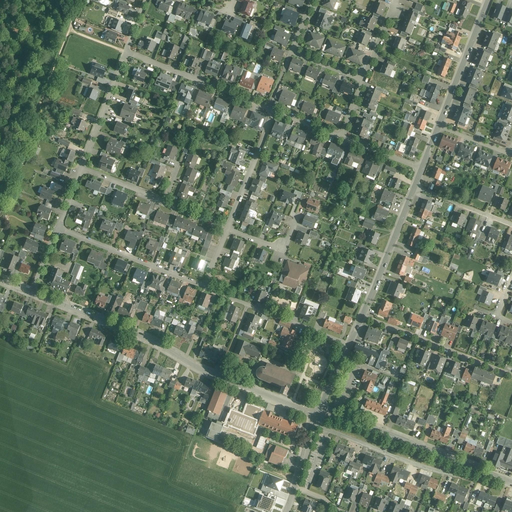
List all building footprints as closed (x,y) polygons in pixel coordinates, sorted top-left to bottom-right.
[(159,0),(158,3),(161,5),(160,7),(164,9),(164,10),(167,12),(168,12),(170,6),(171,4),(170,3),(171,0),(159,0)] [(248,1),(245,0),(244,0),(243,3),(240,13),(249,17),(251,13),(251,12),(252,8),(254,7),(255,5),(255,3),(248,1)] [(291,0),(291,2),(294,3),(293,5),(297,6),(296,8),(298,8),(298,7),(302,8),(304,0),(291,0)] [(337,0),(326,0),(324,6),(333,10),(337,0)] [(465,2),(461,10),(459,10),(458,10),(456,14),(456,15),(459,16),(465,19),(471,4),(465,2)] [(181,3),(176,15),(189,21),(194,8),(181,3)] [(376,3),(372,12),(380,15),(381,16),(385,6),(378,4),(376,3)] [(414,10),(419,12),(421,12),(423,6),(417,3),(414,10)] [(456,5),(451,3),(448,12),(453,14),(456,5)] [(126,6),(120,4),(119,5),(118,5),(117,8),(117,9),(117,10),(127,14),(130,8),(126,6)] [(505,8),(497,5),(493,17),(500,20),(501,20),(503,15),(505,8)] [(293,12),(287,10),(284,16),(282,15),(280,20),(295,26),(300,14),(293,12)] [(214,16),(202,11),(198,21),(209,25),(210,26),(212,19),(214,16)] [(412,12),(408,11),(404,21),(414,25),(418,15),(412,12)] [(326,15),(321,14),(319,18),(320,18),(317,25),(316,25),(316,26),(325,29),(328,22),(331,23),(330,23),(331,24),(333,18),(326,15)] [(372,19),(367,17),(365,22),(363,20),(360,26),(372,30),(376,21),(372,19)] [(243,21),(235,18),(233,23),(238,25),(238,26),(241,27),(243,21)] [(123,23),(115,20),(112,29),(121,32),(122,29),(121,28),(123,23)] [(233,23),(227,20),(223,28),(226,30),(225,31),(229,33),(230,33),(234,34),(238,26),(238,25),(233,23)] [(414,25),(404,21),(401,31),(407,34),(410,35),(410,34),(409,34),(412,25),(414,25)] [(247,25),(246,27),(245,27),(240,37),(242,38),(247,40),(252,27),(249,25),(247,25)] [(455,30),(450,28),(448,32),(445,37),(459,43),(462,34),(455,31),(455,30)] [(281,31),(278,31),(275,39),(284,42),(282,45),(287,46),(291,35),(281,31)] [(492,34),(488,32),(485,39),(496,43),(499,37),(492,34)] [(116,37),(111,36),(111,35),(109,34),(107,33),(107,34),(106,34),(105,36),(106,37),(105,40),(115,44),(117,39),(116,37)] [(365,35),(361,33),(357,43),(361,45),(366,47),(370,37),(365,35)] [(324,39),(311,34),(307,43),(320,48),(324,39)] [(406,41),(397,37),(393,47),(403,51),(406,41)] [(445,37),(444,37),(442,42),(449,45),(448,48),(455,51),(459,43),(445,37)] [(155,43),(146,39),(145,43),(146,44),(144,48),(152,52),(155,43)] [(496,43),(485,39),(482,45),(488,48),(494,50),(496,43)] [(182,42),(180,48),(186,50),(188,44),(182,42)] [(345,47),(330,42),(328,46),(326,51),(334,54),(334,53),(342,56),(341,57),(342,57),(345,47)] [(179,47),(171,44),(165,57),(174,60),(179,47)] [(284,53),(274,48),(270,57),(281,62),(284,53)] [(365,55),(351,50),(347,59),(361,65),(365,55)] [(482,52),(478,50),(476,57),(487,61),(489,55),(482,52)] [(225,51),(222,60),(226,62),(230,52),(225,51)] [(200,60),(191,57),(190,61),(188,66),(196,69),(200,60)] [(487,61),(476,57),(473,63),(479,66),(484,68),(487,61)] [(299,61),(293,58),(288,71),(289,71),(290,69),(300,73),(300,72),(303,67),(304,63),(299,62),(299,61)] [(451,61),(444,58),(441,66),(448,69),(451,61)] [(210,61),(206,72),(217,76),(219,70),(220,69),(221,66),(210,61)] [(389,65),(384,63),(380,73),(389,77),(393,67),(389,65)] [(106,68),(99,65),(96,64),(95,68),(93,67),(92,70),(91,74),(95,75),(95,76),(99,78),(99,77),(103,78),(104,74),(105,72),(104,72),(106,68)] [(448,69),(441,66),(438,74),(438,75),(445,77),(448,69)] [(320,72),(309,67),(305,77),(306,77),(306,76),(317,80),(316,81),(317,81),(319,76),(320,72)] [(138,70),(134,69),(132,75),(135,76),(137,72),(146,76),(148,71),(142,69),(141,69),(141,70),(139,69),(140,68),(139,68),(138,70)] [(235,68),(233,72),(226,69),(223,77),(223,78),(234,83),(237,76),(240,70),(235,68)] [(472,70),(471,69),(466,82),(470,84),(476,86),(479,80),(480,79),(482,74),(481,73),(472,70)] [(146,76),(137,72),(135,76),(134,79),(135,79),(139,81),(144,83),(146,76)] [(251,74),(245,72),(243,78),(240,84),(252,89),(252,88),(255,81),(249,78),(251,74)] [(173,79),(161,74),(159,78),(158,78),(155,85),(168,90),(169,89),(172,81),(173,79)] [(431,78),(425,75),(422,82),(428,84),(431,78)] [(337,80),(326,76),(321,87),(322,85),(333,89),(333,90),(335,86),(337,80)] [(262,80),(262,79),(260,83),(257,91),(265,94),(266,90),(269,91),(268,93),(269,93),(271,89),(272,89),(272,87),(271,87),(274,82),(270,80),(269,82),(262,80)] [(172,81),(169,89),(176,92),(179,84),(172,81)] [(355,87),(344,83),(341,89),(340,92),(340,93),(351,97),(353,91),(353,92),(354,90),(355,87)] [(441,87),(434,84),(433,86),(430,93),(437,96),(441,87)] [(194,89),(182,85),(179,92),(184,94),(181,101),(188,104),(189,104),(190,100),(194,89)] [(511,89),(511,90),(505,87),(501,97),(511,100),(511,89)] [(376,90),(370,88),(366,98),(375,102),(377,102),(381,92),(376,90)] [(468,89),(464,88),(461,94),(472,98),(475,92),(468,89)] [(98,92),(90,89),(86,97),(96,101),(97,98),(96,97),(98,92)] [(138,93),(130,90),(127,98),(130,100),(135,102),(135,101),(138,93)] [(426,91),(422,90),(421,92),(419,96),(423,97),(422,97),(427,99),(426,101),(434,104),(437,96),(430,93),(426,91)] [(212,96),(201,91),(196,102),(208,107),(212,96)] [(295,96),(283,92),(282,94),(280,101),(279,102),(291,107),(295,96)] [(472,98),(461,94),(458,101),(464,103),(470,105),(472,98)] [(420,98),(414,95),(412,101),(418,104),(420,98)] [(230,103),(218,98),(214,108),(226,113),(228,108),(230,103)] [(375,102),(366,98),(363,107),(373,111),(375,107),(373,107),(375,102)] [(316,107),(305,103),(302,110),(301,111),(313,115),(316,107)] [(131,107),(125,104),(122,110),(135,115),(138,110),(137,109),(131,107)] [(248,110),(236,105),(231,117),(243,122),(245,117),(245,118),(248,110)] [(462,109),(458,107),(456,113),(467,118),(469,112),(469,111),(462,109)] [(135,115),(122,110),(120,117),(126,119),(132,121),(133,122),(135,115)] [(341,116),(329,111),(326,120),(338,125),(341,116)] [(430,113),(423,111),(420,119),(426,122),(430,113)] [(267,117),(253,112),(250,120),(251,120),(256,122),(254,128),(262,131),(267,117)] [(511,114),(504,112),(501,118),(508,121),(511,122),(511,114)] [(467,118),(456,113),(453,120),(459,122),(464,124),(467,118)] [(420,119),(411,116),(409,121),(418,124),(416,127),(423,130),(426,122),(420,119)] [(86,122),(74,118),(72,121),(72,120),(70,121),(71,123),(71,124),(73,124),(73,125),(73,127),(72,127),(84,132),(85,128),(84,128),(85,126),(86,122)] [(365,121),(359,118),(358,120),(357,120),(356,123),(357,124),(356,125),(358,126),(366,129),(369,123),(372,124),(374,121),(370,119),(366,118),(365,121)] [(121,123),(119,122),(118,123),(117,123),(114,132),(120,134),(121,133),(124,134),(125,131),(126,131),(128,126),(121,123)] [(285,126),(277,122),(271,135),(281,139),(284,132),(286,133),(289,125),(286,123),(285,126)] [(505,126),(499,124),(497,130),(508,135),(510,128),(505,126)] [(366,129),(358,126),(355,134),(364,138),(368,130),(366,129)] [(301,132),(295,129),(292,137),(290,140),(296,143),(301,132)] [(508,135),(497,130),(494,137),(502,140),(505,141),(508,135)] [(307,134),(301,132),(296,143),(303,145),(307,134)] [(381,135),(375,133),(373,139),(378,141),(379,141),(381,135)] [(451,138),(444,135),(440,147),(447,150),(451,138)] [(325,141),(313,136),(310,144),(316,146),(314,151),(313,155),(319,157),(320,155),(320,153),(322,148),(325,141)] [(419,140),(412,137),(411,140),(409,140),(408,141),(405,140),(404,144),(416,149),(419,140)] [(457,140),(451,138),(447,150),(452,152),(454,147),(457,140)] [(120,143),(111,140),(106,151),(120,156),(124,145),(120,143)] [(344,149),(331,143),(329,149),(328,149),(328,150),(327,153),(335,157),(334,159),(333,159),(331,164),(334,165),(337,166),(340,158),(344,149)] [(416,149),(404,144),(402,143),(398,151),(399,152),(403,153),(413,157),(416,149)] [(463,159),(468,146),(462,144),(460,149),(458,155),(457,157),(463,159)] [(178,149),(169,146),(165,156),(170,158),(174,159),(178,149)] [(470,160),(473,152),(474,149),(468,146),(463,159),(469,161),(470,160)] [(238,150),(233,148),(231,152),(235,154),(231,162),(243,167),(245,162),(242,161),(245,153),(238,150)] [(75,153),(68,150),(63,162),(68,163),(66,160),(67,160),(73,162),(74,159),(73,159),(75,153)] [(363,156),(350,151),(345,164),(351,166),(353,161),(359,164),(362,158),(363,156)] [(486,154),(480,151),(478,155),(475,163),(481,165),(486,154)] [(486,154),(481,165),(487,167),(488,168),(490,162),(492,156),(486,154)] [(199,158),(191,155),(186,166),(189,168),(194,169),(199,158)] [(106,158),(103,157),(99,168),(111,173),(115,161),(106,158)] [(495,164),(493,170),(494,170),(500,172),(504,161),(498,159),(495,164)] [(63,162),(59,160),(56,168),(58,169),(65,172),(68,164),(68,163),(63,162)] [(279,166),(265,161),(260,173),(261,174),(268,176),(270,172),(275,174),(279,166)] [(373,163),(367,161),(364,169),(365,170),(363,173),(368,175),(367,177),(374,180),(378,172),(377,171),(379,167),(378,166),(373,164),(373,163)] [(510,164),(504,161),(500,172),(506,175),(508,169),(510,164)] [(159,166),(157,165),(156,165),(152,177),(155,178),(153,185),(158,187),(160,180),(163,173),(163,174),(165,168),(159,166)] [(194,169),(189,168),(184,180),(185,181),(190,183),(193,184),(198,171),(194,169)] [(442,170),(435,168),(431,178),(441,181),(443,175),(440,174),(442,170)] [(138,172),(132,169),(128,179),(131,180),(134,181),(137,182),(139,177),(140,173),(138,172)] [(231,171),(227,169),(226,174),(231,176),(227,184),(229,185),(228,188),(233,191),(235,187),(236,187),(241,175),(231,171)] [(259,181),(255,179),(250,191),(254,192),(258,194),(259,194),(258,194),(263,183),(259,181)] [(102,184),(92,180),(91,182),(88,181),(86,187),(99,192),(101,187),(102,184)] [(401,183),(395,181),(394,184),(392,187),(398,190),(401,183)] [(62,186),(57,184),(53,191),(62,195),(66,186),(62,184),(62,186)] [(183,184),(177,197),(180,198),(186,200),(189,192),(194,194),(196,189),(189,186),(183,184)] [(107,189),(101,187),(99,192),(105,195),(107,189)] [(53,191),(44,188),(41,196),(48,199),(51,200),(51,199),(54,192),(53,191)] [(493,192),(482,188),(479,196),(483,198),(483,200),(490,202),(493,193),(494,192),(493,192)] [(301,200),(303,194),(295,191),(294,194),(297,195),(296,198),(301,200)] [(395,195),(384,191),(381,200),(386,202),(392,205),(392,204),(395,195)] [(128,196),(118,192),(114,203),(115,201),(119,203),(118,205),(123,207),(128,196)] [(295,196),(284,192),(281,200),(285,201),(284,203),(288,204),(288,203),(292,204),(295,196)] [(230,198),(222,195),(217,206),(226,210),(230,198)] [(319,203),(309,199),(310,197),(307,195),(304,202),(307,203),(307,204),(308,205),(307,208),(315,211),(316,208),(317,208),(319,203)] [(508,201),(500,198),(496,208),(504,211),(508,201)] [(425,200),(422,209),(429,212),(432,213),(434,208),(431,206),(432,203),(425,200)] [(250,202),(248,202),(246,208),(254,211),(257,205),(254,204),(250,202)] [(147,206),(140,203),(137,210),(143,212),(143,214),(147,215),(147,214),(149,209),(151,206),(147,205),(147,206)] [(50,210),(44,207),(45,205),(41,204),(37,215),(49,220),(53,211),(50,210)] [(254,211),(246,208),(243,214),(252,218),(254,211)] [(383,210),(379,209),(376,216),(373,215),(372,219),(375,221),(376,219),(385,223),(389,213),(383,210)] [(429,212),(422,209),(419,217),(426,220),(429,212)] [(88,213),(81,210),(78,218),(85,221),(88,213)] [(286,216),(275,211),(273,214),(282,218),(282,219),(284,219),(286,216)] [(170,217),(157,212),(154,220),(167,225),(170,218),(170,217)] [(466,216),(457,212),(453,223),(462,227),(464,221),(466,216)] [(94,215),(88,213),(85,221),(86,222),(84,227),(88,228),(94,215)] [(252,218),(243,214),(240,221),(243,222),(249,225),(252,218)] [(282,218),(273,214),(269,226),(272,228),(274,224),(279,227),(282,219),(282,218)] [(310,218),(306,216),(302,224),(312,228),(315,220),(310,218)] [(184,220),(177,217),(176,221),(174,225),(181,228),(184,220)] [(116,224),(104,219),(101,228),(109,231),(107,235),(112,236),(115,228),(117,224),(116,224)] [(481,222),(472,219),(469,225),(467,232),(471,234),(470,236),(475,238),(477,231),(481,222)] [(190,222),(184,220),(181,228),(187,230),(190,222)] [(197,225),(190,222),(187,230),(194,233),(196,227),(197,225)] [(47,228),(36,224),(33,232),(36,233),(44,236),(47,228)] [(203,229),(196,227),(194,233),(193,235),(199,238),(203,229)] [(421,231),(414,228),(411,237),(418,239),(421,231)] [(209,232),(203,229),(199,238),(205,240),(206,240),(206,239),(209,232)] [(492,229),(487,242),(494,245),(495,240),(497,241),(500,233),(494,231),(494,230),(492,229)] [(139,235),(129,231),(125,240),(131,242),(129,247),(134,249),(137,239),(139,235)] [(309,236),(300,232),(296,242),(305,246),(309,236)] [(380,235),(371,232),(367,241),(376,245),(380,235)] [(44,236),(36,233),(34,238),(43,242),(45,236),(44,236)] [(488,235),(481,233),(478,239),(485,242),(488,235)] [(418,239),(411,237),(407,245),(415,248),(418,239)] [(34,242),(27,239),(24,245),(31,248),(30,251),(36,253),(38,249),(32,247),(34,242)] [(75,243),(66,239),(64,243),(62,243),(60,249),(66,251),(65,251),(73,255),(74,254),(75,250),(72,249),(75,243)] [(244,243),(236,239),(232,250),(234,251),(240,253),(239,252),(241,248),(242,249),(244,243)] [(159,244),(150,240),(147,248),(152,250),(150,255),(154,257),(158,247),(159,244)] [(267,252),(259,249),(258,253),(255,258),(257,259),(264,262),(267,252)] [(365,250),(363,249),(361,254),(373,259),(374,256),(373,256),(374,253),(365,250)] [(99,253),(91,251),(90,255),(91,256),(90,259),(92,260),(92,261),(92,262),(96,263),(94,266),(99,268),(104,254),(99,253)] [(181,255),(174,252),(170,263),(178,266),(182,255),(181,255)] [(17,258),(9,254),(6,261),(8,262),(6,269),(12,271),(17,258)] [(373,259),(361,254),(359,259),(359,260),(364,262),(370,264),(371,261),(371,262),(373,259)] [(410,259),(403,256),(400,264),(407,267),(410,259)] [(231,259),(227,257),(223,266),(232,270),(235,261),(236,261),(231,259)] [(199,260),(198,259),(196,263),(198,263),(196,269),(203,272),(206,263),(205,262),(199,260)] [(128,264),(119,260),(116,267),(120,269),(119,272),(124,274),(126,269),(128,264)] [(297,265),(288,262),(282,275),(286,277),(283,283),(297,289),(295,293),(299,295),(302,289),(298,287),(300,282),(303,283),(309,268),(310,268),(311,265),(305,263),(304,266),(299,264),(298,266),(296,266),(297,265)] [(81,265),(76,263),(71,275),(73,276),(77,277),(81,265)] [(31,268),(22,264),(19,271),(28,274),(31,268)] [(407,267),(400,264),(396,273),(403,276),(405,272),(411,275),(413,270),(407,267)] [(367,271),(356,267),(352,276),(360,280),(363,281),(363,280),(367,271)] [(64,272),(54,268),(48,281),(51,282),(52,284),(51,286),(67,293),(71,283),(61,279),(64,272)] [(147,274),(137,270),(134,278),(140,280),(139,282),(143,283),(143,284),(144,282),(147,274)] [(497,275),(491,272),(487,281),(493,283),(493,284),(498,286),(501,277),(497,275)] [(151,282),(149,287),(155,289),(160,276),(154,274),(151,282)] [(166,279),(160,276),(155,289),(160,291),(161,291),(163,287),(166,279)] [(177,283),(172,281),(170,286),(168,290),(173,292),(177,283)] [(401,285),(393,282),(388,294),(397,298),(399,294),(400,293),(403,294),(405,287),(406,287),(401,285)] [(182,285),(177,283),(173,292),(178,295),(180,290),(182,285)] [(82,288),(77,287),(75,293),(84,296),(86,290),(87,286),(83,284),(82,288)] [(197,291),(188,287),(184,297),(182,300),(183,301),(190,303),(193,297),(194,297),(197,291)] [(355,289),(351,288),(347,299),(357,303),(362,291),(355,289)] [(267,294),(258,291),(255,300),(263,303),(267,294)] [(485,292),(484,292),(483,296),(484,297),(481,303),(490,306),(494,296),(485,292)] [(211,297),(203,293),(198,305),(207,308),(209,302),(211,297)] [(107,298),(99,295),(95,304),(104,308),(106,303),(108,298),(107,298)] [(117,297),(115,296),(114,297),(111,305),(109,310),(114,312),(118,304),(121,306),(123,300),(117,297)] [(306,305),(317,310),(319,305),(306,300),(304,304),(306,305)] [(389,303),(383,301),(378,314),(378,315),(380,316),(380,315),(386,317),(388,311),(389,312),(390,309),(387,308),(389,303)] [(23,306),(15,303),(12,310),(15,312),(15,313),(20,315),(22,310),(23,306)] [(317,310),(306,305),(300,318),(308,322),(311,314),(315,316),(318,310),(317,310)] [(240,309),(232,306),(229,313),(227,320),(235,323),(237,318),(240,309)] [(37,310),(30,307),(29,310),(27,315),(31,317),(32,318),(30,323),(34,325),(37,317),(35,317),(35,316),(37,310)] [(128,311),(120,307),(117,313),(130,319),(134,310),(129,308),(128,311)] [(34,325),(39,327),(38,328),(43,330),(48,316),(40,313),(39,312),(37,317),(34,325)] [(154,317),(145,314),(143,321),(151,324),(154,317)] [(260,318),(251,314),(247,323),(257,326),(260,318)] [(424,319),(413,315),(411,319),(413,320),(412,325),(420,328),(424,319)] [(281,320),(270,316),(266,325),(268,326),(269,322),(275,324),(275,322),(279,324),(281,321),(281,320)] [(478,319),(470,316),(468,322),(466,323),(465,326),(473,330),(474,330),(475,327),(478,319)] [(162,320),(154,317),(151,324),(159,327),(162,320)] [(65,321),(55,318),(53,325),(55,326),(53,332),(59,334),(57,338),(64,341),(66,336),(68,337),(71,330),(68,329),(70,324),(64,322),(65,321)] [(400,322),(389,318),(387,323),(396,326),(396,325),(398,326),(400,322)] [(335,323),(327,320),(324,327),(332,330),(335,323)] [(438,324),(430,321),(429,324),(428,325),(428,326),(426,331),(435,334),(438,325),(439,324),(438,324)] [(490,324),(483,321),(480,329),(479,332),(479,333),(485,335),(490,324)] [(75,324),(71,323),(70,324),(68,329),(71,330),(68,337),(75,339),(78,332),(73,330),(75,324)] [(257,326),(247,323),(244,331),(245,332),(244,334),(250,336),(253,330),(256,331),(257,327),(257,326)] [(343,327),(335,323),(332,330),(341,334),(343,327)] [(444,327),(441,335),(447,338),(452,326),(446,324),(444,327)] [(496,326),(490,324),(485,335),(491,337),(492,337),(494,332),(496,326)] [(196,328),(187,325),(186,329),(183,337),(191,340),(196,328)] [(186,329),(177,326),(174,333),(183,337),(186,329)] [(458,329),(452,326),(447,338),(453,340),(456,332),(458,329)] [(296,332),(289,329),(284,327),(280,336),(293,341),(296,332)] [(499,334),(497,339),(503,342),(508,329),(502,327),(499,334)] [(382,333),(369,328),(365,339),(378,344),(382,333)] [(511,330),(508,329),(503,342),(510,345),(511,345),(511,341),(511,330)] [(106,336),(92,330),(89,337),(95,339),(96,338),(104,341),(106,336)] [(85,340),(79,338),(76,346),(81,349),(85,340)] [(121,341),(112,338),(109,348),(109,349),(111,350),(112,349),(117,351),(117,350),(120,343),(121,341)] [(293,341),(285,338),(282,346),(290,349),(293,341)] [(409,342),(400,339),(397,347),(405,350),(409,342)] [(249,344),(240,340),(235,353),(244,357),(246,353),(254,356),(253,358),(257,359),(261,349),(248,344),(249,344)] [(205,343),(204,343),(202,347),(202,349),(199,356),(208,360),(212,347),(207,345),(207,344),(205,343)] [(383,364),(387,354),(378,351),(377,352),(372,350),(372,349),(356,343),(353,351),(368,357),(365,364),(378,369),(379,368),(384,370),(386,365),(383,364)] [(137,351),(125,346),(122,354),(122,355),(124,355),(134,359),(137,351)] [(212,347),(208,360),(216,363),(219,356),(220,353),(221,350),(212,347)] [(228,349),(222,347),(221,350),(220,353),(226,356),(228,349)] [(425,352),(421,350),(416,363),(420,365),(425,367),(430,354),(425,352)] [(145,354),(137,351),(134,359),(132,364),(136,366),(137,365),(140,366),(145,354)] [(446,359),(436,355),(433,364),(431,368),(440,372),(446,359)] [(460,365),(451,361),(447,372),(455,376),(457,370),(460,365)] [(295,375),(267,364),(265,369),(263,368),(261,368),(259,369),(258,371),(257,372),(257,375),(258,377),(259,378),(260,379),(265,381),(283,388),(281,394),(286,396),(288,390),(289,390),(295,375)] [(156,365),(153,372),(152,371),(149,378),(159,381),(161,377),(164,369),(156,365)] [(146,369),(140,367),(138,373),(140,374),(144,376),(146,369)] [(496,376),(475,368),(473,372),(471,377),(492,385),(492,384),(496,376)] [(152,371),(146,369),(144,376),(142,379),(148,381),(149,378),(152,371)] [(172,372),(164,369),(161,377),(169,380),(172,372)] [(473,372),(466,369),(465,371),(461,380),(462,380),(462,379),(466,380),(465,382),(469,383),(471,377),(473,372)] [(372,374),(365,371),(361,381),(365,382),(364,386),(363,386),(362,389),(370,393),(373,386),(377,376),(372,374)] [(196,381),(188,378),(185,386),(193,389),(196,381)] [(209,386),(196,381),(193,389),(203,393),(206,394),(209,386)] [(228,392),(216,388),(207,411),(210,412),(223,417),(225,412),(232,395),(228,393),(228,392)] [(203,393),(199,402),(206,405),(210,396),(206,394),(203,393)] [(387,397),(383,395),(381,400),(386,402),(388,403),(389,400),(386,399),(387,397)] [(379,405),(368,400),(365,407),(378,413),(381,406),(384,407),(386,402),(381,400),(379,405)] [(234,415),(230,414),(225,412),(223,417),(210,412),(207,417),(217,421),(216,424),(212,422),(212,423),(209,430),(211,430),(210,432),(207,437),(217,441),(223,444),(223,443),(217,440),(220,434),(224,424),(246,433),(250,423),(250,422),(258,425),(264,410),(247,404),(241,418),(234,415)] [(384,407),(381,406),(378,413),(385,415),(388,408),(384,407)] [(398,409),(393,407),(390,413),(396,416),(398,409)] [(272,413),(264,410),(258,425),(293,439),(299,426),(294,424),(294,423),(291,421),(291,423),(281,419),(272,415),(272,413)] [(414,416),(409,414),(408,417),(407,420),(404,427),(413,430),(416,423),(412,422),(414,416)] [(433,417),(429,415),(426,423),(430,425),(430,424),(434,425),(436,419),(433,417)] [(403,418),(399,416),(396,424),(404,427),(407,420),(403,418)] [(426,421),(420,418),(417,424),(424,427),(426,421)] [(444,426),(441,433),(438,440),(447,444),(450,436),(448,436),(451,429),(444,426)] [(188,427),(186,432),(194,435),(196,429),(188,427)] [(441,433),(433,430),(430,437),(438,440),(441,433)] [(461,432),(455,430),(452,435),(456,437),(455,439),(458,440),(461,432)] [(506,439),(499,436),(497,443),(503,445),(504,445),(506,439)] [(467,444),(475,447),(477,442),(469,439),(467,444)] [(511,441),(506,439),(504,445),(503,445),(503,447),(511,450),(511,441)] [(489,440),(485,451),(492,453),(494,448),(491,447),(493,442),(489,440)] [(346,447),(338,444),(335,452),(340,454),(339,457),(342,458),(346,447)] [(475,447),(467,444),(464,450),(473,454),(475,447)] [(271,445),(270,445),(265,458),(269,460),(269,461),(268,462),(269,463),(281,467),(282,464),(283,460),(284,457),(286,458),(287,454),(288,453),(288,452),(288,451),(276,446),(276,447),(272,446),(272,445),(271,445)] [(354,450),(346,447),(342,458),(341,460),(340,463),(342,464),(342,465),(345,466),(346,465),(347,466),(348,464),(348,465),(348,463),(350,458),(351,459),(354,450)] [(484,450),(475,447),(473,454),(481,457),(484,450)] [(511,455),(511,450),(503,447),(500,454),(496,452),(491,465),(510,473),(510,471),(511,471),(511,462),(510,462),(511,455)] [(374,458),(366,455),(363,464),(371,467),(374,458)] [(382,461),(374,458),(371,467),(369,472),(375,474),(377,469),(379,470),(382,461)] [(402,470),(394,467),(391,475),(392,476),(390,480),(397,483),(397,482),(399,478),(402,470)] [(410,473),(402,470),(399,478),(407,481),(410,473)] [(329,474),(321,471),(319,476),(320,477),(320,476),(327,479),(329,474)] [(269,476),(267,475),(261,490),(269,493),(270,494),(272,489),(279,492),(284,481),(270,475),(269,476)] [(431,478),(423,475),(419,483),(422,484),(421,487),(426,489),(427,486),(431,478)] [(327,479),(320,476),(320,477),(316,487),(325,490),(329,480),(327,479)] [(390,479),(383,476),(381,481),(381,483),(380,483),(388,486),(390,479)] [(439,481),(431,478),(427,486),(435,489),(439,481)] [(460,487),(452,484),(449,492),(457,495),(460,487)] [(468,490),(460,487),(457,495),(455,498),(463,501),(468,490)] [(358,491),(350,488),(346,498),(354,501),(356,497),(358,491)] [(489,495),(481,492),(477,500),(485,503),(489,495)] [(277,497),(270,494),(269,493),(267,498),(260,495),(258,500),(257,499),(254,507),(263,510),(264,510),(269,511),(270,511),(273,505),(274,506),(277,497)] [(372,497),(364,493),(360,504),(364,505),(366,505),(368,505),(372,497)] [(497,498),(489,495),(485,503),(484,507),(487,509),(489,505),(493,507),(497,498)] [(386,501),(378,498),(374,507),(378,508),(378,510),(382,511),(385,504),(386,501)] [(511,511),(511,502),(510,502),(511,500),(507,498),(502,511),(506,511),(511,511)] [(316,503),(306,499),(304,506),(302,511),(305,511),(309,511),(310,509),(313,510),(314,506),(315,507),(316,503)] [(399,505),(392,503),(388,511),(398,511),(399,509),(401,506),(399,505)]
